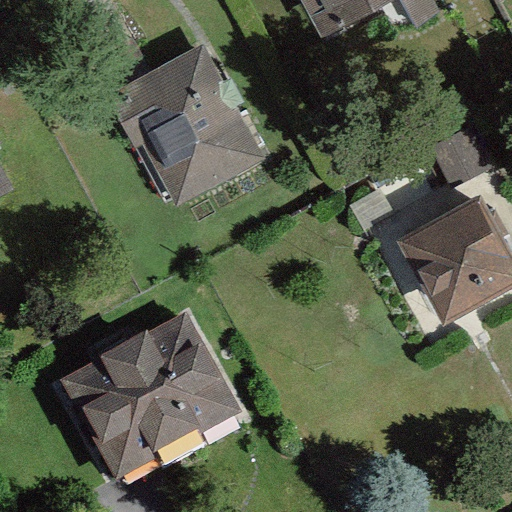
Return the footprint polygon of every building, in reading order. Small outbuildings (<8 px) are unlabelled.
[(406,0),(418,24),(445,10),(440,0),(307,0),(324,33),(388,0),(406,0)] [(274,156),(211,42),(124,90),(187,204),(274,156)] [(0,131),(0,194),(27,180),(0,131)] [(403,237),(447,318),(511,283),(511,238),(486,191),(403,237)] [(196,319),(70,387),(124,486),(250,418),(196,319)]
